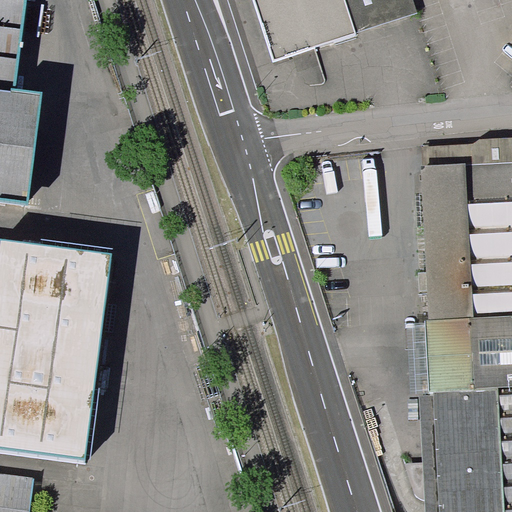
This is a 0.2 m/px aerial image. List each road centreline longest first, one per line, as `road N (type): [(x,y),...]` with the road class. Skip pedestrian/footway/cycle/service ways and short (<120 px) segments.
road 1 (primary): [(357,511),(241,139)]
road 2 (residential): [(511,115),(241,139)]
road 3 (primary): [(241,139),(196,0)]
